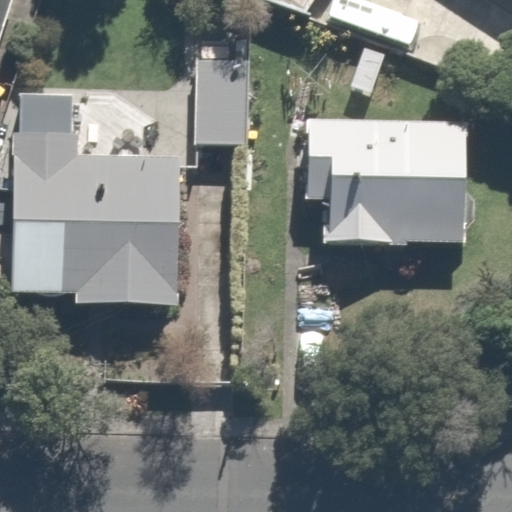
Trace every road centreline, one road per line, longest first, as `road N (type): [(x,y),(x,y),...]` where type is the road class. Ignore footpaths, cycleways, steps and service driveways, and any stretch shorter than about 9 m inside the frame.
road 1 (residential): [(511,503),(125,501)]
road 2 (residential): [(125,501),(0,494)]
